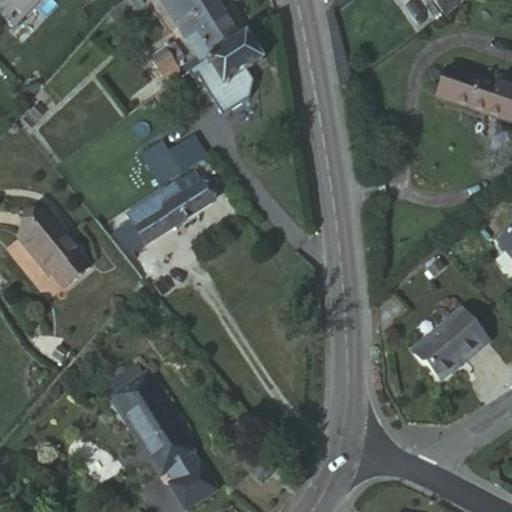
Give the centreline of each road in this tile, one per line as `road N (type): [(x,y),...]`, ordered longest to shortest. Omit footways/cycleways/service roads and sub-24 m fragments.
road 1 (tertiary): [(350,453),(345,297),(298,0)]
road 2 (residential): [(403,473),(511,409)]
